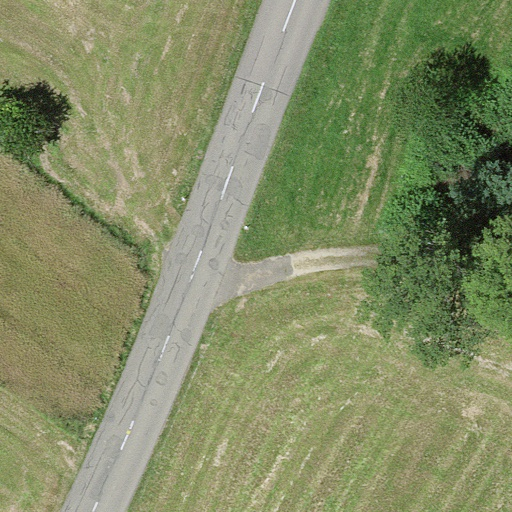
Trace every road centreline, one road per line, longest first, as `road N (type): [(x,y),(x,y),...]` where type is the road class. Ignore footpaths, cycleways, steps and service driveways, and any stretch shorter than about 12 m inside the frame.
road 1 (tertiary): [(84,511),(189,288),(297,0)]
road 2 (track): [(189,288),(315,265),(511,303)]
